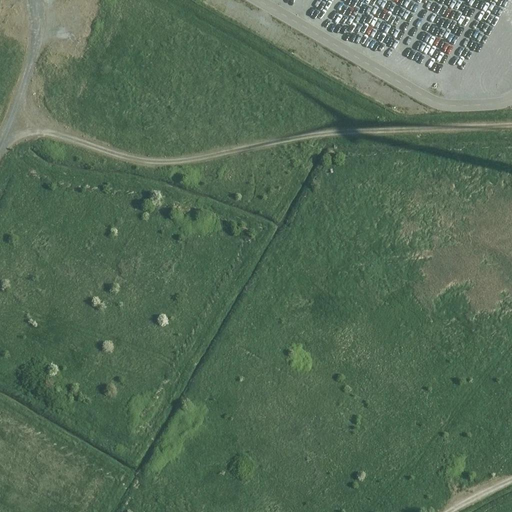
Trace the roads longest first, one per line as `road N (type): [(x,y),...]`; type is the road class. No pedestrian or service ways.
road 1 (track): [(18,115),(161,162),(324,131),(511,126)]
road 2 (track): [(0,149),(18,115),(45,0)]
